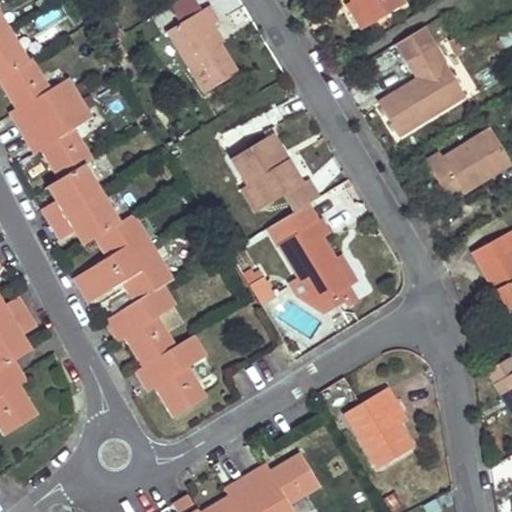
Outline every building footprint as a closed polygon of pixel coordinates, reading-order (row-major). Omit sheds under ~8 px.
[(352,0),(353,1),(367,24),(403,3),(401,0),(352,0)] [(367,24),(353,1),(347,4),(362,28),(367,24)] [(210,6),(169,31),(205,93),(238,72),(210,26),(220,20),(210,6)] [(0,13),(0,38),(12,32),(0,13)] [(106,46),(121,37),(110,19),(95,28),(106,46)] [(396,44),(417,78),(420,82),(411,87),(409,82),(379,101),(399,135),(464,95),(423,27),(396,44)] [(12,32),(0,38),(0,77),(29,60),(12,32)] [(33,58),(29,60),(0,77),(0,80),(17,107),(23,117),(16,122),(22,133),(81,98),(69,78),(51,88),(33,58)] [(417,78),(409,82),(411,87),(420,82),(417,78)] [(81,98),(22,133),(31,146),(38,142),(42,150),(61,179),(85,164),(94,159),(76,127),(93,118),(81,98)] [(17,107),(10,112),(16,122),(23,117),(17,107)] [(441,152),(426,161),(447,194),(459,187),(462,191),(510,161),(489,127),(443,156),(441,152)] [(268,136),(231,158),(247,185),(252,183),(265,206),(280,198),(290,215),(308,204),(321,196),(311,179),(305,183),(290,158),(284,161),(268,136)] [(38,142),(31,146),(35,154),(42,150),(38,142)] [(183,154),(177,143),(168,149),(175,159),(183,154)] [(61,179),(54,183),(63,197),(57,201),(44,210),(52,223),(101,192),(85,164),(61,179)] [(54,183),(48,187),(57,201),(63,197),(54,183)] [(252,183),(247,185),(242,189),(257,212),(265,206),(252,183)] [(101,192),(52,223),(61,238),(74,230),(80,226),(89,241),(97,236),(121,222),(101,192)] [(319,303),(324,312),(340,303),(335,294),(338,292),(352,285),(357,281),(345,262),(340,264),(336,258),(323,236),(329,232),(321,219),(318,221),(308,204),(290,215),(283,219),(293,236),(281,243),(279,244),(299,277),(290,282),(298,295),(308,302),(312,299),(315,306),(319,303)] [(108,256),(74,278),(81,289),(154,245),(135,213),(121,222),(97,236),(108,256)] [(283,219),(271,226),(281,243),(293,236),(283,219)] [(80,226),(74,230),(83,245),(89,241),(80,226)] [(511,227),(472,250),(490,281),(494,279),(498,277),(502,284),(498,287),(511,308),(511,249),(511,247),(511,246),(511,227)] [(154,245),(81,289),(90,302),(123,282),(136,302),(164,285),(175,278),(154,245)] [(341,254),(336,258),(340,264),(345,262),(341,254)] [(254,270),(245,275),(248,280),(256,275),(254,270)] [(256,275),(248,280),(262,303),(276,294),(262,271),(256,275)] [(494,279),(498,287),(502,284),(498,277),(494,279)] [(136,302),(106,320),(114,332),(121,328),(126,336),(144,365),(176,346),(158,315),(175,304),(164,285),(136,302)] [(347,307),(360,300),(352,285),(338,292),(347,307)] [(0,328),(27,312),(18,296),(3,305),(0,307),(0,328)] [(27,312),(0,328),(0,368),(15,360),(24,354),(16,339),(22,335),(36,327),(27,312)] [(121,328),(114,332),(119,341),(126,336),(121,328)] [(22,335),(16,339),(24,354),(31,350),(22,335)] [(144,365),(137,369),(145,383),(152,380),(156,386),(174,415),(205,395),(188,366),(205,355),(194,335),(176,346),(144,365)] [(489,368),(496,380),(511,371),(511,359),(510,357),(489,368)] [(0,368),(0,428),(4,435),(39,414),(22,385),(17,378),(24,373),(15,360),(0,368)] [(511,371),(496,380),(511,408),(511,371)] [(24,373),(17,378),(22,385),(29,382),(24,373)] [(152,380),(145,383),(149,390),(156,386),(152,380)] [(389,388),(347,412),(381,469),(417,447),(401,422),(390,404),(397,401),(389,388)] [(397,401),(390,404),(401,422),(407,418),(397,401)] [(257,468),(245,475),(267,511),(295,511),(290,503),(321,486),(300,453),(270,469),(260,475),(257,468)] [(267,463),(257,468),(260,475),(270,469),(267,463)] [(229,495),(199,511),(267,511),(245,475),(233,482),(238,490),(229,495)] [(233,482),(225,487),(229,495),(238,490),(233,482)] [(197,511),(187,495),(173,503),(178,511),(197,511)]
